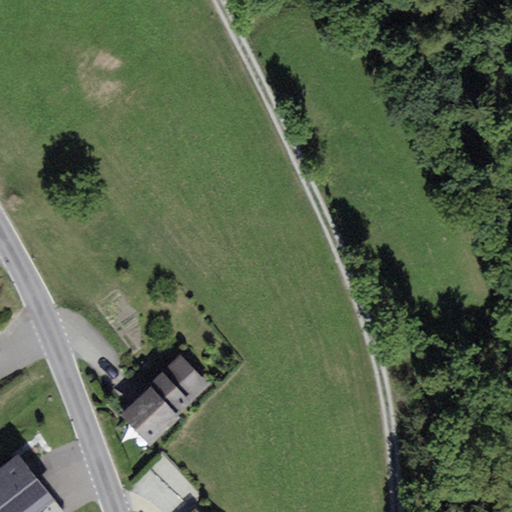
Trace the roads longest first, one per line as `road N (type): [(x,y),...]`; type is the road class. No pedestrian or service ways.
road 1 (track): [(220,0),(315,195),(367,326),(390,419),(397,511)]
road 2 (tertiary): [(0,228),(51,333),(117,511)]
